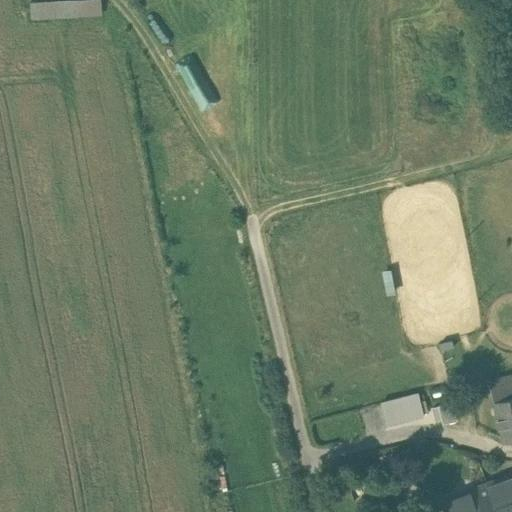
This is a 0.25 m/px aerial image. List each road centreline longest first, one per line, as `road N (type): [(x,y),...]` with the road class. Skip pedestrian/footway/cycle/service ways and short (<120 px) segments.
road 1 (residential): [(318,511),(250,211)]
road 2 (track): [(111,0),(250,211)]
